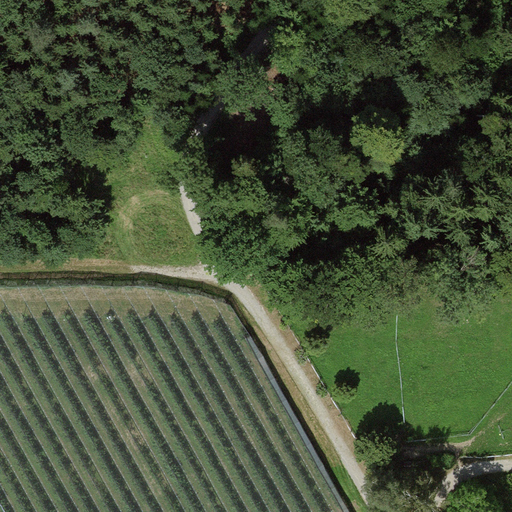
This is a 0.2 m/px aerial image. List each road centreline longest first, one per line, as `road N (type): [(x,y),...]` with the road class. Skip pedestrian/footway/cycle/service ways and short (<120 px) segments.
road 1 (track): [(378,511),(279,335),(227,276),(181,184),(186,150),(290,0)]
road 2 (track): [(227,276),(64,254),(0,255)]
